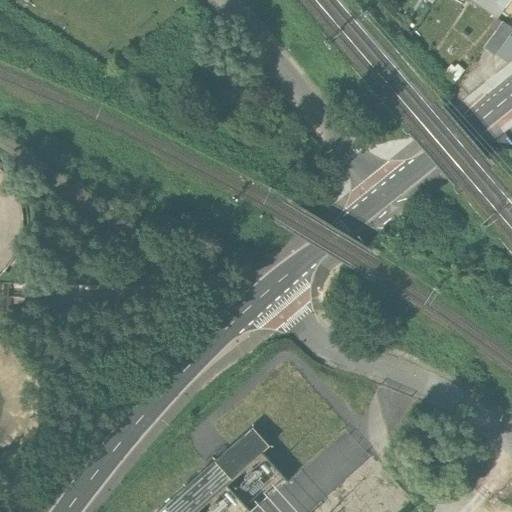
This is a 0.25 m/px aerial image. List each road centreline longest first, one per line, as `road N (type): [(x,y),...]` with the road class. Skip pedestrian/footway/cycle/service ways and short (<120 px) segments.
road 1 (tertiary): [(65,511),(179,382),(376,199)]
road 2 (residential): [(376,199),(223,0)]
road 3 (tertiary): [(376,199),(511,91)]
